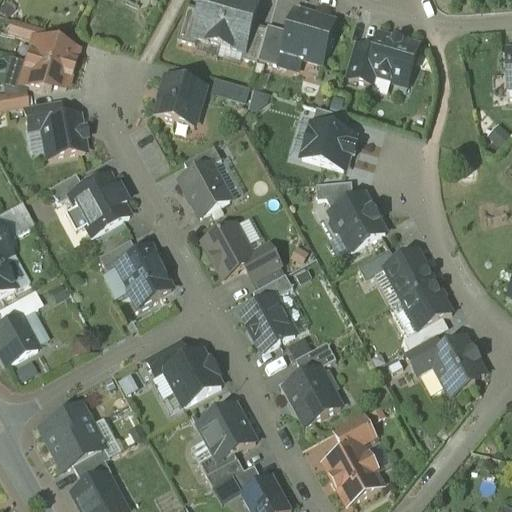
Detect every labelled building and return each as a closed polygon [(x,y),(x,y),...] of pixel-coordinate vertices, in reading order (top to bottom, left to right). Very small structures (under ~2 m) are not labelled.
[(234,0),(206,0),(203,14),(201,13),(193,42),(197,43),(220,49),(234,0)] [(259,5),(241,0),(234,0),(220,49),(243,56),(244,56),(252,28),(259,5)] [(201,13),(187,9),(177,44),(195,49),(197,43),(193,42),(201,13)] [(334,27),(295,15),(289,36),(281,61),(283,61),(300,66),(301,63),(322,69),(325,57),(331,53),(334,45),(330,39),(334,27)] [(267,32),(252,28),(244,56),(243,56),(241,62),(257,67),(258,65),(267,32)] [(289,36),(268,30),(267,32),(258,65),(280,71),(283,61),(281,61),(289,36)] [(418,51),(380,40),(375,55),(357,50),(348,83),(370,90),(373,79),(407,89),(418,51)] [(75,57),(33,44),(26,68),(47,74),(48,69),(70,76),(75,57)] [(47,74),(26,68),(19,91),(40,98),(49,96),(51,90),(64,94),(70,76),(48,69),(47,74)] [(205,94),(167,83),(156,121),(194,132),(205,94)] [(235,90),(217,85),(213,101),(230,106),(235,90)] [(248,94),(235,90),(230,106),(243,110),(248,94)] [(253,93),(248,109),(266,114),(270,98),(253,93)] [(58,107),(23,114),(27,137),(41,134),(40,129),(61,125),(58,107)] [(348,123),(316,114),(312,129),(343,138),(348,123)] [(61,125),(40,129),(41,134),(46,164),(84,158),(77,122),(61,125)] [(343,138),(312,129),(302,164),(344,176),(349,160),(354,162),(355,161),(357,153),(357,152),(351,150),(354,141),(343,138)] [(214,153),(184,169),(191,181),(210,171),(211,172),(221,166),(214,153)] [(191,181),(181,187),(187,199),(186,199),(193,212),(194,211),(200,223),(230,206),(211,172),(210,171),(191,181)] [(74,180),(48,194),(57,210),(68,203),(68,202),(82,194),(74,180)] [(82,194),(68,202),(68,203),(90,243),(128,222),(115,197),(117,196),(109,180),(82,194)] [(352,188),(316,191),(317,206),(326,205),(333,218),(355,206),(353,201),(352,188)] [(333,218),(330,220),(332,224),(331,229),(336,238),(341,240),(351,257),(385,239),(364,201),(355,206),(333,218)] [(234,232),(204,249),(224,285),(245,274),(255,268),(251,262),(234,232)] [(0,239),(0,302),(13,296),(0,272),(0,265),(11,259),(0,239)] [(129,246),(97,264),(105,279),(117,273),(116,271),(136,260),(129,246)] [(269,252),(251,262),(255,268),(245,274),(252,286),(280,271),(269,252)] [(136,260),(116,271),(117,273),(139,312),(171,295),(149,254),(136,260)] [(389,255),(358,273),(366,287),(386,276),(384,274),(396,268),(389,255)] [(396,268),(384,274),(386,276),(401,305),(434,287),(417,256),(396,268)] [(285,281),(253,299),(259,310),(274,303),(275,305),(293,295),(285,281)] [(434,287),(401,305),(419,337),(452,319),(434,287)] [(28,302),(16,308),(24,323),(33,318),(37,317),(28,302)] [(259,310),(242,319),(264,358),(295,341),(275,305),(274,303),(259,310)] [(24,323),(16,308),(0,317),(0,323),(5,333),(19,325),(24,323)] [(33,318),(24,323),(19,325),(36,354),(48,347),(33,318)] [(5,333),(0,335),(0,364),(5,373),(37,356),(36,354),(19,325),(5,333)] [(418,337),(408,343),(414,354),(424,349),(418,337)] [(414,354),(405,359),(417,381),(434,371),(430,363),(442,357),(434,343),(424,349),(414,354)] [(442,357),(430,363),(434,371),(451,403),(475,390),(473,386),(484,380),(478,367),(479,367),(473,356),(472,357),(465,344),(442,357)] [(181,347),(146,366),(156,383),(166,378),(165,377),(190,363),(181,347)] [(327,350),(295,367),(304,383),(320,374),(320,375),(336,366),(327,350)] [(190,363),(165,377),(166,378),(174,393),(173,394),(174,396),(175,395),(184,412),(221,392),(215,380),(217,379),(211,367),(208,368),(202,357),(190,363)] [(304,383),(297,386),(297,385),(282,392),(289,406),(291,405),(306,432),(341,413),(332,397),(336,395),(328,380),(324,382),(320,375),(320,374),(304,383)] [(235,411),(198,431),(214,460),(218,468),(235,460),(255,448),(235,411)] [(50,457),(92,434),(80,412),(38,435),(50,457)] [(363,421),(334,437),(345,458),(359,450),(358,448),(372,440),(373,443),(374,442),(363,421)] [(92,434),(50,457),(62,479),(73,473),(104,455),(92,434)] [(345,458),(324,470),(347,511),(382,493),(374,477),(377,476),(369,462),(366,463),(359,450),(345,458)] [(104,455),(73,473),(78,483),(105,469),(110,466),(104,455)] [(235,460),(218,468),(214,460),(199,469),(213,494),(233,483),(244,477),(235,460)] [(105,469),(78,483),(84,494),(106,482),(107,483),(111,480),(105,469)] [(244,477),(233,483),(242,499),(263,487),(254,472),(244,477)] [(84,494),(74,499),(80,511),(122,511),(107,483),(106,482),(84,494)] [(242,499),(240,499),(247,511),(288,511),(272,482),(263,487),(242,499)]
